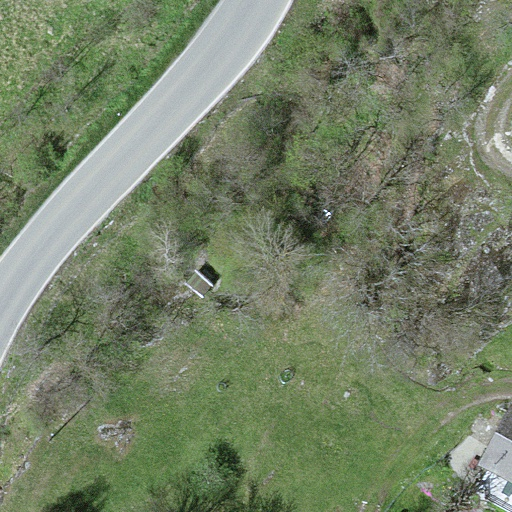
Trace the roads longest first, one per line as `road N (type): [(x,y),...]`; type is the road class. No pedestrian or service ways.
road 1 (tertiary): [(263,0),(91,199),(33,251),(0,313)]
road 2 (track): [(352,511),(387,459),(473,374),(511,366)]
